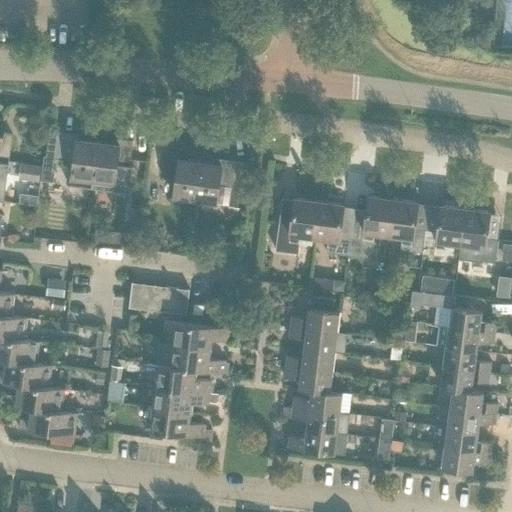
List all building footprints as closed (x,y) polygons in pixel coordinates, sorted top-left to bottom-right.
[(0,154),(9,156),(12,134),(1,132),(3,118),(0,117),(0,154)] [(92,187),(98,141),(77,139),(78,133),(65,131),(61,158),(74,160),(72,174),(69,174),(68,184),(92,187)] [(98,141),(92,187),(129,192),(132,165),(130,164),(133,140),(120,138),(119,144),(98,141)] [(195,198),(200,161),(179,158),(180,152),(167,151),(163,177),(176,179),(173,196),(195,198)] [(52,173),(54,157),(44,155),(42,172),(52,173)] [(250,162),(222,158),(221,163),(200,161),(195,198),(217,201),(219,185),(230,186),(228,204),(244,206),(250,162)] [(0,185),(5,186),(8,164),(0,162),(0,185)] [(38,181),(41,165),(20,162),(18,179),(38,181)] [(42,172),(40,180),(53,181),(54,173),(52,173),(42,172)] [(388,234),(393,198),(368,195),(363,233),(352,231),(349,255),(371,257),(374,232),(388,234)] [(314,236),(319,200),(294,197),(291,223),(279,222),(275,250),(298,253),(300,234),(314,236)] [(423,252),(425,229),(414,227),(417,201),(393,198),(388,234),(402,236),(400,249),(423,252)] [(349,255),(352,231),(340,230),(343,204),(319,200),(314,236),(328,238),(326,252),(349,255)] [(460,243),(465,208),(441,204),(437,230),(425,229),(423,252),(445,255),(446,242),(460,243)] [(465,208),(460,243),(474,245),(472,259),(495,262),(498,239),(486,237),(490,211),(465,208)] [(234,254),(237,242),(222,239),(220,252),(234,254)] [(511,243),(503,243),(502,251),(511,252),(511,243)] [(60,296),(61,279),(47,277),(45,294),(60,296)] [(334,279),(333,289),(343,290),(345,280),(334,279)] [(141,308),(144,283),(132,281),(129,307),(141,308)] [(346,286),(345,291),(356,292),(357,287),(350,284),(346,281),(346,286)] [(152,309),(155,284),(144,283),(141,308),(152,309)] [(163,311),(166,285),(155,284),(152,309),(163,311)] [(174,312),(177,287),(166,285),(163,311),(174,312)] [(177,287),(174,312),(186,314),(189,288),(177,287)] [(14,293),(0,291),(0,313),(11,315),(11,314),(14,293)] [(309,307),(308,307),(307,316),(291,315),(290,325),(337,331),(337,330),(340,311),(332,310),(334,297),(311,294),(309,307)] [(202,314),(204,304),(194,303),(193,313),(202,314)] [(448,326),(495,332),(497,321),(481,319),(482,310),(450,305),(448,326)] [(26,316),(11,314),(11,315),(0,313),(0,335),(24,339),(24,338),(26,316)] [(173,343),(211,348),(212,338),(228,340),(229,327),(176,321),(173,342),(173,343)] [(347,331),(337,330),(337,331),(290,325),(288,336),(304,338),(303,347),(335,351),(335,350),(345,351),(347,331)] [(494,343),(495,332),(448,326),(445,346),(477,350),(478,340),(494,343)] [(405,332),(404,340),(414,341),(415,333),(405,332)] [(107,348),(109,335),(96,333),(94,346),(97,347),(107,348)] [(39,340),(24,338),(24,339),(0,335),(0,358),(6,359),(6,358),(36,362),(39,340)] [(173,343),(173,342),(159,340),(156,363),(159,363),(171,364),(170,365),(196,368),(224,372),(225,359),(210,357),(211,348),(173,343)] [(476,359),(477,350),(445,346),(442,365),(490,372),(491,361),(476,359)] [(110,349),(107,348),(97,347),(94,363),(108,365),(110,349)] [(332,371),(335,351),(303,347),(302,356),(286,354),(285,365),(332,371)] [(52,364),(36,362),(6,358),(6,359),(4,371),(0,370),(0,380),(19,383),(19,382),(49,386),(52,364)] [(195,377),(196,368),(170,365),(171,364),(159,363),(156,385),(209,391),(211,379),(195,377)] [(120,381),(123,366),(111,364),(109,379),(120,381)] [(330,390),(332,371),(285,365),(284,375),(299,377),(298,387),(310,389),(310,388),(330,390)] [(489,382),(490,372),(442,365),(440,386),(452,387),(472,389),(473,380),(489,382)] [(109,380),(107,400),(123,402),(125,382),(109,380)] [(64,387),(49,386),(19,382),(19,383),(17,395),(7,394),(6,403),(31,406),(62,410),(62,409),(64,387)] [(217,392),(209,391),(156,385),(153,407),(191,411),(192,402),(208,404),(208,402),(216,403),(217,392)] [(398,387),(397,399),(406,400),(408,388),(398,387)] [(484,390),(472,389),(452,387),(449,407),(497,413),(498,402),(482,400),(484,390)] [(342,391),(330,390),(310,388),(310,389),(309,397),(293,395),(292,406),(340,412),(340,411),(342,391)] [(77,411),(62,409),(62,410),(31,406),(30,419),(20,418),(19,427),(51,431),(51,436),(73,439),(77,411)] [(340,412),(292,406),(292,407),(283,406),(282,415),(307,419),(305,428),(337,432),(337,431),(347,432),(349,412),(340,411),(340,412)] [(190,421),(191,411),(153,407),(151,429),(199,435),(199,440),(211,442),(213,429),(205,428),(205,423),(190,421)] [(495,423),(497,413),(449,407),(447,427),(478,431),(479,421),(495,423)] [(394,410),(393,418),(405,420),(406,412),(394,410)] [(102,430),(104,416),(93,415),(91,428),(102,430)] [(477,440),(478,431),(447,427),(444,447),(491,453),(493,442),(477,440)] [(335,452),(337,432),(305,428),(304,437),(288,435),(287,446),(335,452)] [(73,446),(73,439),(51,436),(50,443),(73,446)] [(391,449),(392,439),(381,438),(380,447),(391,449)] [(392,439),(391,449),(400,450),(401,440),(392,439)] [(490,463),(491,453),(444,447),(441,467),(473,471),(474,461),(490,463)]
